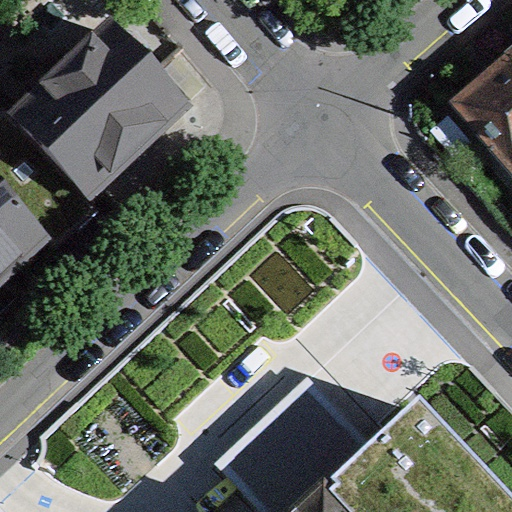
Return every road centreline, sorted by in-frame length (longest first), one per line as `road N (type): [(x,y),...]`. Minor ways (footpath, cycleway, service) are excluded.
road 1 (residential): [(0,408),(321,109)]
road 2 (residential): [(321,109),(511,317)]
road 3 (residential): [(450,0),(321,109)]
road 4 (residential): [(227,0),(321,109)]
